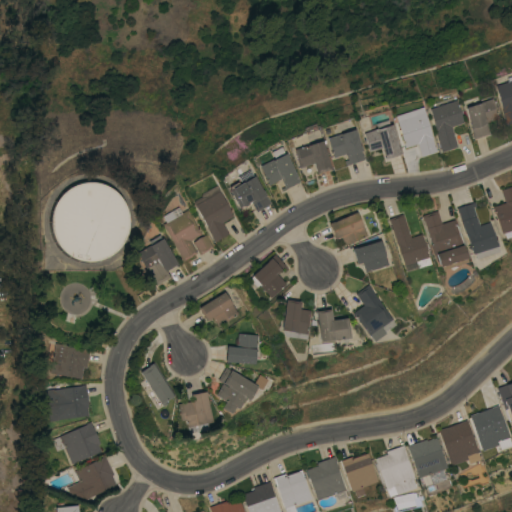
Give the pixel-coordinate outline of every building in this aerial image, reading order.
[(511,123),(506,125),(501,110),(502,110),(494,86),(507,82),(506,78),(511,75),(511,123)] [(428,109),(444,104),(443,100),(451,97),(452,101),(455,100),(462,122),(451,126),(457,147),(442,152),(428,109)] [(464,107),(492,99),(496,113),(497,113),(499,119),(486,123),(489,134),(474,139),(464,107)] [(422,107),(431,135),(435,146),(437,151),(421,156),(417,143),(404,148),(394,116),(422,107)] [(399,148),(401,154),(385,159),(382,147),(369,152),(362,133),(370,131),(368,125),(386,119),(388,125),(391,124),(398,148),(399,148)] [(359,146),(360,146),(361,150),(362,155),(363,155),(364,159),(346,165),(344,161),(348,160),(346,153),(333,157),(327,138),(354,129),(359,146)] [(321,140),(322,141),(325,140),(326,143),(323,144),(324,149),(327,148),(333,166),(330,167),(331,169),(316,173),(313,163),(299,168),(293,149),(321,140)] [(271,160),(274,159),(270,151),(280,146),(284,154),(285,153),(294,172),(295,172),(297,177),(300,181),(282,191),(281,189),(285,187),(283,184),(282,184),(280,179),(268,185),(259,166),(271,160)] [(263,190),(266,195),(266,196),(267,199),(268,198),(271,203),(257,212),(250,201),(247,203),(247,204),(244,206),(243,205),(241,206),(239,207),(229,191),(230,190),(228,187),(237,181),(238,184),(242,182),(243,182),(254,176),(262,190),(263,190)] [(72,257),(69,255),(66,253),(63,250),(61,248),(58,245),(56,242),(55,239),(53,235),(52,231),(51,228),(51,225),(50,220),(51,217),(51,213),(52,209),(54,206),(55,203),(58,197),(60,195),(63,192),(65,190),(69,188),(72,186),(76,184),(84,182),(90,182),(95,182),(100,183),(105,185),(108,186),(112,189),(116,192),(119,194),(121,197),(124,201),(125,204),(127,209),(128,213),(129,218),(129,223),(129,228),(127,234),(126,238),(124,242),(121,245),(118,249),(113,253),(107,257),(101,259),(96,260),(91,261),(86,261),(81,260),(77,259),(74,258),(72,257)] [(511,236),(505,239),(503,233),(502,233),(493,207),(506,203),(501,190),(511,186),(511,236)] [(222,222),(229,233),(215,242),(212,238),(213,237),(207,228),(208,228),(195,206),(219,191),(234,216),(222,222)] [(458,213),(457,208),(476,202),(477,206),(474,207),(480,225),(490,222),(497,246),(498,252),(475,259),(474,254),(473,254),(466,233),(466,234),(459,213),(458,213)] [(162,224),(166,222),(163,216),(179,207),(182,213),(188,209),(199,230),(200,229),(202,234),(190,240),(197,253),(183,260),(162,224)] [(424,221),(423,215),(438,211),(442,224),(455,219),(457,226),(458,225),(465,247),(464,247),(467,258),(468,262),(443,270),(442,266),(440,267),(436,254),(435,254),(431,244),(432,244),(425,221),(424,221)] [(364,226),(368,236),(346,245),(342,236),(335,238),(329,223),(334,222),(358,212),(364,226)] [(404,214),(411,237),(423,234),(423,236),(432,264),(419,268),(417,261),(405,265),(398,245),(389,219),(404,214)] [(193,242),(207,234),(214,247),(200,254),(193,242)] [(167,270),(170,276),(156,285),(137,252),(151,244),(152,244),(163,238),(178,263),(167,270)] [(386,255),(389,265),(366,272),(363,262),(357,264),(353,248),(356,247),(356,248),(382,240),(386,255)] [(289,269),(287,270),(284,267),(277,274),(286,284),(271,297),(261,287),(261,286),(260,284),(257,287),(249,279),(253,276),(252,275),(275,254),(289,269)] [(381,327),(385,331),(373,340),(370,335),(369,336),(361,324),(353,313),(364,305),(356,294),(369,284),(372,288),(373,288),(377,293),(376,294),(393,319),(381,327)] [(225,292),(233,304),(239,314),(218,326),(213,317),(207,321),(199,308),(225,292)] [(285,299),(300,302),(299,309),(310,310),(306,339),(284,336),(282,330),(281,330),(285,299)] [(316,309),(330,307),(332,320),(347,318),(349,338),(333,340),(326,341),(325,340),(320,341),(316,309)] [(226,361),(227,346),(238,347),(239,333),(258,335),(257,349),(256,351),(259,351),(258,359),(256,359),(255,364),(226,361)] [(55,343),(86,348),(90,348),(87,367),(84,366),(82,378),(50,373),(55,343)] [(140,372),(149,366),(154,362),(175,395),(165,401),(167,404),(163,406),(161,403),(160,404),(140,372)] [(223,384),(229,387),(229,386),(218,380),(226,367),(254,384),(260,374),(268,379),(262,389),(259,387),(259,388),(260,388),(256,395),(253,393),(254,394),(252,398),(250,398),(249,400),(246,398),(239,409),(236,407),(232,413),(222,408),(226,401),(216,395),(223,384)] [(511,420),(510,421),(506,410),(498,388),(511,383),(511,420)] [(59,419),(59,420),(49,421),(45,390),(54,389),(82,385),(86,384),(89,407),(87,407),(88,415),(59,419)] [(207,422),(208,429),(188,433),(185,420),(181,421),(178,404),(192,401),(191,394),(206,391),(207,396),(212,421),(207,422)] [(471,415),(499,405),(510,437),(509,438),(511,445),(501,449),(499,445),(483,451),(471,415)] [(439,430),(468,420),(479,452),(478,452),(481,460),(470,463),(468,459),(452,465),(439,430)] [(87,424),(86,424),(91,422),(100,443),(98,444),(101,451),(72,464),(65,447),(57,451),(52,439),(87,424)] [(448,468),(420,478),(410,449),(409,449),(408,446),(427,439),(428,441),(437,437),(448,468)] [(415,478),(414,479),(417,487),(397,494),(394,486),(387,488),(376,458),(388,454),(387,451),(405,445),(406,450),(405,450),(415,478)] [(379,481),(363,487),(365,494),(357,497),(355,490),(352,491),(341,460),(353,456),(353,457),(365,452),(366,454),(369,453),(379,481)] [(103,457),(105,456),(114,474),(112,475),(117,484),(90,497),(86,499),(70,493),(67,487),(80,481),(75,470),(103,457)] [(346,490),(318,500),(307,470),(319,465),(318,462),(335,456),(337,461),(336,462),(346,490)] [(286,474),(286,475),(302,470),(312,499),(285,508),(275,477),(286,474)] [(248,511),(243,494),(255,490),(254,487),(271,481),(273,486),(272,486),(281,511),(248,511)] [(394,497),(413,492),(413,493),(416,493),(417,497),(414,498),(415,499),(414,499),(415,505),(397,509),(396,504),(395,504),(394,497)] [(212,511),(210,507),(227,501),(228,503),(240,499),(244,511),(212,511)] [(56,511),(56,507),(58,507),(58,503),(64,502),(64,506),(78,505),(78,511),(56,511)]
